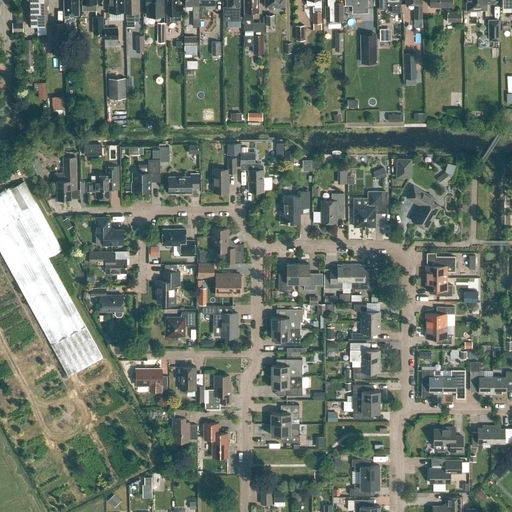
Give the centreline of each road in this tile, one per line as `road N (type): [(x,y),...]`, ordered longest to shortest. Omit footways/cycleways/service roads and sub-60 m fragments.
road 1 (residential): [(406,409),(408,259),(392,245),(254,244)]
road 2 (residential): [(140,295),(141,213),(240,214),(254,244)]
road 3 (residential): [(254,352),(245,379),(245,511)]
